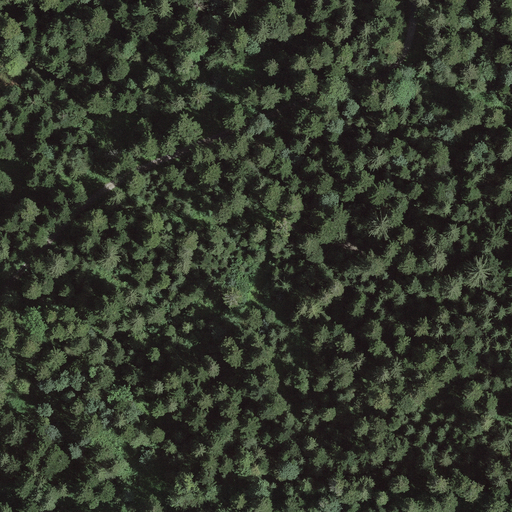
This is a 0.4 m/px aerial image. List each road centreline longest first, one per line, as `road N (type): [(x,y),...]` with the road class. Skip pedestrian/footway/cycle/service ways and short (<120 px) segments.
road 1 (track): [(355,88),(119,179),(72,216),(0,296)]
road 2 (track): [(346,242),(301,228),(283,198),(355,88)]
